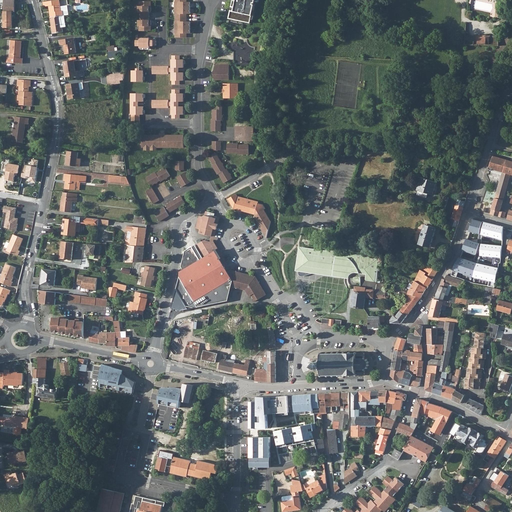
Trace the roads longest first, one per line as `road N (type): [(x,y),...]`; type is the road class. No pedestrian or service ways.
road 1 (residential): [(27,326),(25,282),(58,120),(31,0)]
road 2 (residential): [(151,363),(178,251),(175,222),(214,198)]
road 3 (track): [(360,86),(362,63),(398,65),(461,42),(463,0)]
road 4 (tertiary): [(382,345),(420,310),(467,212)]
road 5 (tertiary): [(467,212),(511,81)]
